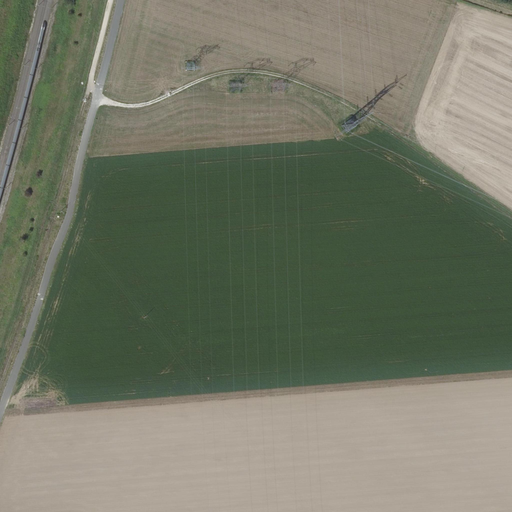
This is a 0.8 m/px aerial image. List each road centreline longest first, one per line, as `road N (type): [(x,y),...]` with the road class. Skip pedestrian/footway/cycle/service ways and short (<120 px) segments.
road 1 (track): [(511,215),(381,123),(283,77),(214,74),(140,106),(97,98),(91,80)]
road 2 (track): [(0,384),(111,0)]
